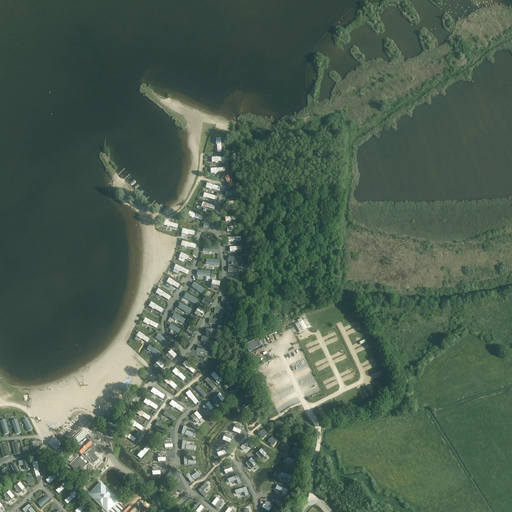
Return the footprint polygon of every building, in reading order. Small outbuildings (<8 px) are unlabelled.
[(229,176),(225,178),(230,187),(233,185),(229,176)] [(211,189),(212,190),(212,189),(218,191),(219,187),(207,183),(206,188),(209,189),(210,190),(211,189)] [(206,208),(207,208),(214,210),(215,206),(203,202),(202,206),(205,207),(205,208),(206,208)] [(190,212),(188,216),(191,217),(191,218),(193,218),(194,218),(202,221),(203,216),(190,212)] [(165,221),(164,225),(167,226),(167,227),(168,227),(169,227),(170,227),(177,229),(178,225),(165,221)] [(182,241),(181,246),(184,247),(186,248),(186,247),(187,247),(193,249),(195,249),(196,245),(195,244),(182,241)] [(181,253),(179,257),(182,259),(184,260),(184,259),(185,260),(191,262),(193,263),(195,259),(193,258),(181,253)] [(176,265),(174,269),(177,270),(177,271),(178,272),(178,271),(179,272),(179,271),(187,275),(189,271),(176,265)] [(169,278),(167,282),(169,284),(171,285),(172,285),(179,290),(182,286),(169,278)] [(211,285),(210,288),(219,290),(220,282),(212,280),(212,283),(211,283),(211,285)] [(199,291),(198,291),(202,294),(205,289),(194,283),(193,284),(192,286),(192,287),(194,288),(199,291)] [(158,289),(156,293),(159,295),(158,295),(160,296),(161,296),(168,300),(171,297),(158,289)] [(184,298),(186,299),(187,299),(195,304),(198,300),(187,294),(186,295),(185,295),(184,298)] [(203,300),(201,303),(209,307),(213,300),(205,296),(204,298),(203,300)] [(151,302),(149,306),(152,308),(151,308),(153,309),(154,309),(162,314),(164,310),(151,302)] [(179,308),(180,309),(181,309),(185,312),(189,314),(191,310),(181,304),(180,305),(179,305),(178,307),(179,308)] [(198,307),(197,310),(197,309),(196,311),(194,314),(202,319),(206,311),(198,307)] [(175,319),(184,324),(186,320),(175,314),(174,315),(172,318),(175,319)] [(145,318),(143,322),(146,324),(147,325),(148,325),(149,325),(156,329),(158,325),(145,318)] [(172,330),(178,334),(180,330),(171,325),(171,326),(170,326),(169,329),(171,330),(172,330)] [(189,327),(188,329),(186,332),(193,336),(197,329),(190,325),(189,327)] [(140,332),(136,337),(142,340),(148,343),(150,339),(140,332)] [(159,335),(158,337),(157,336),(156,338),(158,340),(158,339),(166,346),(169,343),(159,335)] [(148,347),(147,348),(147,349),(149,351),(152,353),(158,358),(161,354),(150,345),(149,347),(148,347)] [(169,352),(168,353),(165,356),(172,362),(177,356),(171,350),(169,352)] [(195,357),(193,361),(198,363),(205,366),(207,362),(195,357)] [(159,360),(157,362),(155,363),(156,364),(153,366),(159,372),(165,366),(159,360)] [(186,361),(182,364),(185,367),(184,367),(186,368),(187,369),(187,368),(193,374),(196,371),(186,361)] [(176,368),(172,372),(175,374),(174,374),(176,376),(176,375),(177,376),(183,381),(186,378),(176,368)] [(214,373),(210,376),(218,385),(224,380),(222,377),(219,379),(214,373)] [(167,377),(163,380),(166,383),(165,383),(167,384),(168,384),(174,390),(177,386),(167,377)] [(208,378),(204,380),(208,384),(213,390),(216,387),(208,378)] [(233,385),(228,381),(224,386),(228,390),(233,385)] [(199,385),(195,388),(198,392),(199,392),(204,398),(207,395),(199,385)] [(239,391),(235,387),(230,393),(235,397),(239,391)] [(153,388),(151,392),(153,394),(154,395),(155,395),(156,395),(163,400),(165,396),(153,388)] [(190,391),(186,394),(188,396),(187,397),(188,398),(189,398),(189,399),(190,398),(195,405),(198,402),(190,391)] [(220,393),(213,398),(219,405),(225,400),(220,393)] [(246,398),(242,394),(237,399),(241,403),(246,398)] [(146,398),(143,402),(146,404),(146,405),(147,406),(148,405),(148,406),(149,405),(156,410),(158,407),(146,398)] [(172,401),(169,405),(172,406),(172,407),(173,408),(174,407),(174,408),(175,408),(181,412),(184,409),(172,401)] [(251,405),(246,401),(242,407),(246,411),(251,405)] [(208,402),(202,407),(207,414),(214,409),(208,402)] [(255,412),(251,408),(246,414),(251,418),(255,412)] [(139,409),(136,413),(139,415),(138,416),(140,417),(140,416),(141,417),(141,416),(148,421),(151,417),(139,409)] [(165,411),(163,415),(167,418),(167,417),(174,421),(176,418),(165,411)] [(197,412),(191,417),(196,423),(202,418),(197,412)] [(259,420),(254,416),(250,421),(254,425),(259,420)] [(26,428),(28,432),(32,429),(27,419),(25,419),(23,420),(23,421),(24,423),(26,426),(27,427),(27,428),(26,428)] [(4,433),(8,432),(4,420),(3,421),(2,420),(1,421),(0,422),(1,424),(4,433)] [(15,420),(14,420),(12,421),(12,423),(13,424),(16,433),(20,432),(16,420),(15,420)] [(132,420),(129,424),(132,426),(131,426),(133,427),(134,427),(141,431),(144,428),(132,420)] [(81,422),(76,428),(75,427),(69,434),(74,438),(85,426),(81,422)] [(157,422),(155,425),(159,428),(166,432),(168,429),(157,422)] [(243,427),(235,424),(232,431),(240,435),(243,427)] [(192,437),(194,431),(185,428),(183,434),(192,437)] [(268,434),(263,429),(258,435),(263,439),(268,434)] [(99,459),(94,454),(97,452),(93,448),(97,444),(90,437),(87,434),(87,435),(84,431),(72,442),(75,446),(92,464),(97,461),(99,459)] [(124,431),(122,435),(124,436),(124,437),(125,438),(126,437),(126,438),(127,438),(133,442),(136,439),(124,431)] [(150,431),(147,435),(151,438),(151,437),(158,442),(160,438),(150,431)] [(230,444),(233,436),(225,433),(222,440),(230,444)] [(278,441),(273,437),(268,442),(274,446),(278,441)] [(165,449),(173,448),(173,440),(164,441),(165,449)] [(186,441),(182,441),(181,449),(194,451),(194,446),(186,445),(186,441)] [(291,447),(286,443),(281,448),(287,453),(291,447)] [(0,444),(0,445),(1,447),(1,448),(2,451),(3,452),(2,453),(4,458),(8,456),(4,444),(3,444),(2,444),(0,444)] [(241,449),(246,454),(252,450),(246,444),(241,449)] [(28,447),(23,449),(25,453),(37,449),(36,447),(37,447),(36,445),(35,445),(33,445),(33,446),(30,447),(29,448),(28,447)] [(139,454),(137,456),(141,460),(150,449),(147,446),(142,452),(141,452),(141,453),(140,452),(139,454)] [(226,454),(223,447),(216,449),(218,457),(226,454)] [(302,452),(297,447),(292,453),(297,457),(302,452)] [(267,456),(262,450),(257,455),(261,461),(267,456)] [(157,454),(158,462),(166,462),(166,454),(157,454)] [(79,458),(71,466),(77,473),(86,465),(79,458)] [(258,466),(251,459),(246,464),(253,471),(258,466)] [(37,462),(32,463),(36,477),(40,476),(38,468),(38,467),(39,467),(38,465),(37,462)] [(233,472),(230,464),(223,467),(225,475),(233,472)] [(161,475),(160,467),(152,468),(152,476),(161,475)] [(196,470),(188,476),(188,477),(192,481),(200,475),(196,470)] [(49,479),(46,481),(49,484),(60,475),(58,472),(51,477),(50,477),(48,478),(49,479)] [(174,480),(176,477),(170,472),(162,481),(165,484),(170,478),(174,480)] [(291,477),(283,475),(282,482),(290,483),(291,477)] [(238,477),(229,480),(231,486),(240,483),(238,477)] [(62,486),(56,491),(59,494),(70,485),(66,481),(64,483),(62,484),(63,485),(62,485),(62,486)] [(20,482),(14,487),(19,493),(22,491),(24,490),(23,490),(25,489),(20,482)] [(198,490),(205,498),(207,495),(203,491),(209,486),(206,483),(198,490)] [(148,511),(141,505),(135,511),(132,508),(129,511),(126,508),(125,509),(117,501),(118,500),(102,485),(101,486),(100,485),(91,494),(92,495),(91,496),(104,508),(102,511),(103,511),(148,511)] [(181,493),(183,490),(177,485),(169,494),(172,496),(177,490),(181,493)] [(287,491),(278,487),(275,493),(284,497),(287,491)] [(245,489),(236,492),(238,498),(247,496),(245,489)] [(10,491),(3,496),(8,502),(11,499),(12,500),(13,499),(13,498),(15,497),(10,491)] [(71,496),(64,501),(67,504),(78,495),(75,492),(73,494),(72,493),(71,494),(71,495),(70,495),(71,496)] [(40,499),(39,499),(36,502),(39,506),(48,498),(47,496),(46,494),(45,494),(43,496),(41,499),(40,499)] [(211,504),(217,509),(223,503),(216,498),(211,504)] [(78,499),(69,505),(71,508),(80,502),(78,499)] [(268,511),(273,506),(266,501),(262,508),(268,511)] [(80,507),(75,511),(81,511),(87,507),(84,503),(82,505),(80,506),(80,507)] [(196,511),(200,511),(204,508),(198,503),(193,509),(196,511)]
